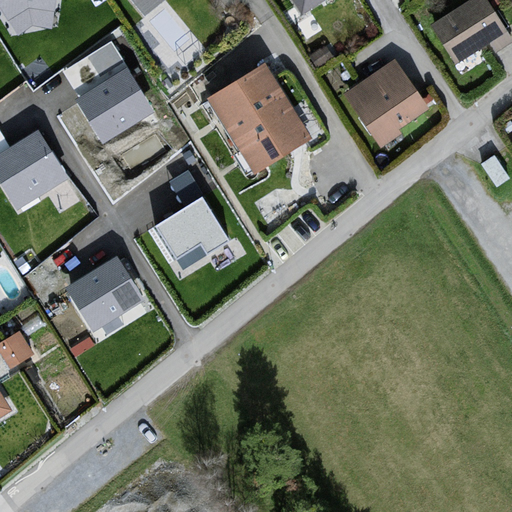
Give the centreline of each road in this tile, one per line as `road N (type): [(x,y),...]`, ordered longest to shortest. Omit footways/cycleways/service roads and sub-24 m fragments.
road 1 (residential): [(511,91),(0,511)]
road 2 (unknown): [(279,0),(330,78),(511,269)]
road 3 (unknown): [(408,0),(494,105)]
